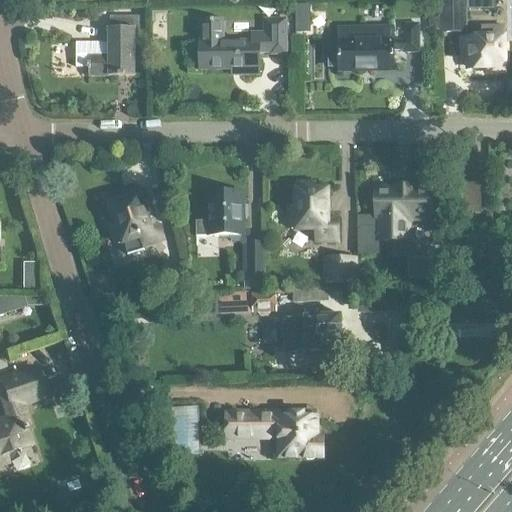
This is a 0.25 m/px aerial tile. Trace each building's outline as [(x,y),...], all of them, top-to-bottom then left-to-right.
[(466,33),(465,0),(439,0),(440,33),(466,33)] [(311,33),(310,5),(295,5),(296,33),(311,33)] [(280,6),(281,15),(291,15),(290,6),(280,6)] [(201,42),(200,42),(200,69),(240,69),(240,75),(260,75),(260,55),(270,55),(270,57),(289,56),(288,18),(263,19),(263,32),(251,33),(251,43),(225,43),(224,21),(201,21),(201,42)] [(339,42),(340,42),(340,44),(340,69),(340,72),(395,71),(395,50),(407,50),(407,52),(422,52),(421,25),(407,25),(407,41),(395,41),(395,27),(338,28),(338,42),(339,42)] [(88,69),(87,78),(133,79),(134,30),(107,29),(108,44),(75,44),(75,69),(88,69)] [(481,38),(462,39),(463,51),(467,51),(468,70),(482,69),(483,74),(503,73),(502,29),(481,29),(481,38)] [(112,229),(117,246),(122,244),(126,257),(143,252),(141,246),(160,240),(156,228),(150,230),(139,197),(135,185),(123,189),(126,201),(110,206),(118,228),(112,229)] [(509,195),(509,186),(489,187),(489,201),(500,201),(499,195),(509,195)] [(315,229),(315,241),(339,241),(339,222),(327,222),(327,191),(315,191),(315,187),(297,187),(297,208),(291,208),(291,230),(315,229)] [(358,216),(358,257),(380,257),(380,242),(412,242),(412,226),(412,225),(412,224),(413,223),(435,223),(435,187),(377,187),(377,217),(371,218),(370,216),(358,216)] [(463,187),(463,214),(479,214),(479,187),(463,187)] [(242,246),(243,291),(263,291),(263,243),(247,243),(243,238),(243,194),(208,194),(208,222),(196,222),(196,238),(220,238),(220,241),(231,241),(231,244),(239,244),(242,246)] [(324,285),(358,285),(358,273),(358,266),(358,258),(323,257),(324,285)] [(371,266),(358,266),(358,273),(358,285),(370,285),(371,266)] [(184,292),(183,272),(168,272),(169,293),(184,292)] [(293,304),(329,302),(328,288),(292,290),(293,304)] [(220,316),(258,315),(261,318),(268,317),(270,314),(277,314),(276,292),(220,295),(220,316)] [(42,297),(23,297),(27,308),(46,307),(42,297)] [(283,319),(285,354),(344,351),(342,315),(283,319)] [(20,405),(43,397),(34,370),(0,381),(0,393),(9,420),(0,423),(0,464),(6,463),(4,455),(31,446),(25,428),(27,428),(20,405)] [(200,455),(197,409),(172,410),(175,457),(200,455)] [(281,412),(227,412),(227,441),(274,441),(274,440),(274,434),(281,434),(281,440),(282,461),(281,461),(324,461),(324,438),(318,438),(318,418),(303,418),(303,414),(291,414),(291,417),(281,417),(281,412)]
